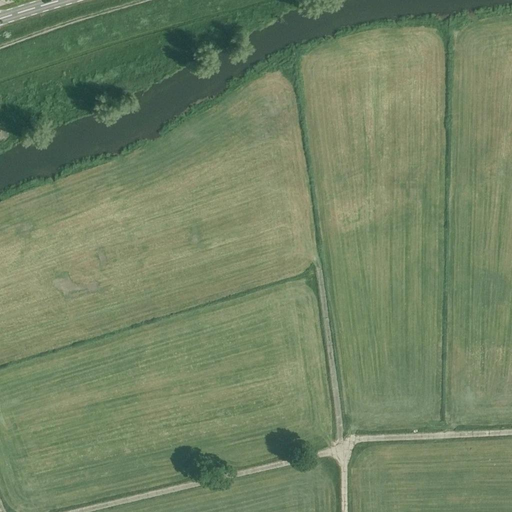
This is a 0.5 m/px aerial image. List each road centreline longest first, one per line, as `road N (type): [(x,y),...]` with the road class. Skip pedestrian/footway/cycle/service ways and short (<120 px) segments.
road 1 (track): [(81,511),(341,445)]
road 2 (track): [(511,432),(341,445)]
road 3 (track): [(320,277),(341,445)]
